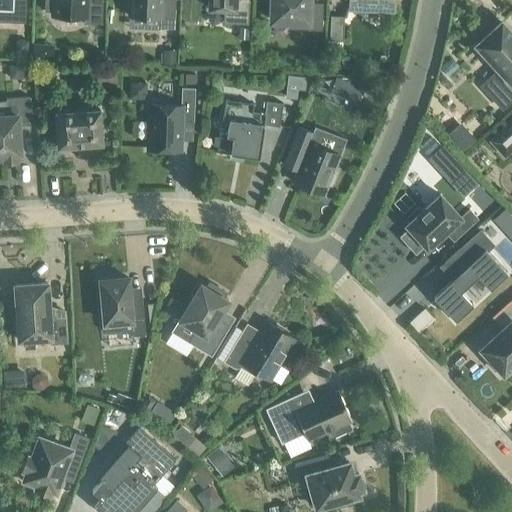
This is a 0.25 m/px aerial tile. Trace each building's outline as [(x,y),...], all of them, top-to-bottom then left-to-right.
[(0,0),(0,20),(23,21),(23,0),(0,0)] [(44,0),(44,11),(52,11),(52,16),(84,17),(84,23),(101,24),(102,0),(44,0)] [(128,0),(128,16),(160,17),(159,28),(174,29),(174,0),(128,0)] [(223,23),(248,24),(249,0),(241,0),(208,0),(208,8),(224,9),(223,23)] [(271,0),(271,21),(289,21),(289,27),(320,29),(321,4),(308,4),(308,0),(271,0)] [(348,0),(348,6),(392,8),(392,0),(348,0)] [(330,16),(329,41),(343,41),(344,16),(330,16)] [(491,97),(501,108),(511,98),(511,34),(501,22),(491,31),(485,25),(473,36),(479,43),(476,45),(498,69),(489,77),(500,89),(491,97)] [(239,28),(239,39),(247,40),(248,28),(239,28)] [(16,40),(16,52),(27,53),(28,40),(16,40)] [(90,55),(89,61),(101,61),(102,51),(94,50),(90,55)] [(163,50),(163,64),(175,64),(175,50),(163,50)] [(346,52),(339,63),(351,71),(358,60),(346,52)] [(23,65),(9,65),(9,79),(23,78),(23,65)] [(116,69),(98,70),(99,86),(117,85),(116,69)] [(185,74),(185,83),(196,83),(196,74),(185,74)] [(287,75),(285,97),(296,99),(297,88),(305,89),(306,77),(287,75)] [(337,77),(330,93),(357,104),(366,83),(351,77),(349,82),(337,77)] [(130,83),(130,98),(146,99),(146,83),(130,83)] [(181,88),(180,106),(149,104),(147,149),(180,151),(181,121),(194,121),(195,88),(181,88)] [(18,126),(32,125),(29,97),(6,99),(7,116),(0,116),(0,157),(4,157),(4,161),(16,161),(15,156),(20,156),(18,126)] [(264,124),(279,127),(282,103),(266,101),(264,114),(252,112),(253,104),(252,104),(226,100),(225,100),(222,121),(223,121),(223,120),(228,121),(226,133),(218,132),(218,133),(219,133),(216,151),(216,152),(259,158),(259,157),(264,124)] [(99,111),(99,109),(97,109),(57,113),(57,112),(54,112),(55,114),(57,145),(57,147),(59,147),(59,146),(100,143),(100,144),(102,144),(102,142),(101,142),(99,111)] [(511,120),(490,141),(504,156),(511,149),(511,120)] [(466,130),(452,143),(461,152),(475,139),(466,130)] [(336,172),(332,170),(339,155),(309,143),(293,183),(323,194),(327,184),(331,185),(336,172)] [(451,226),(459,235),(477,219),(469,210),(460,217),(439,194),(421,210),(418,207),(406,218),(409,221),(405,225),(427,248),(451,226)] [(479,231),(443,264),(455,276),(432,296),(455,320),(472,304),(459,290),(477,274),(489,288),(507,272),(485,249),(491,244),(479,231)] [(104,332),(131,330),(132,336),(145,335),(142,304),(130,305),(128,278),(100,280),(104,332)] [(49,338),(50,344),(67,342),(65,312),(49,313),(47,283),(14,285),(15,298),(10,298),(11,316),(16,315),(18,340),(49,338)] [(200,284),(179,320),(195,330),(188,342),(211,355),(224,332),(213,325),(228,301),(222,297),(224,293),(209,284),(207,288),(200,284)] [(511,303),(494,319),(503,329),(481,349),(487,355),(483,358),(494,370),(498,367),(503,373),(511,364),(511,303)] [(424,307),(409,321),(417,330),(433,316),(424,307)] [(243,328),(223,362),(233,368),(240,366),(253,374),(259,373),(269,379),(269,378),(268,377),(277,362),(283,366),(298,342),(266,322),(259,334),(254,335),(243,328)] [(24,374),(3,375),(4,387),(25,386),(24,374)] [(265,409),(281,443),(304,433),(307,440),(325,432),(329,439),(351,429),(347,422),(351,420),(338,391),(294,411),(288,398),(265,409)] [(117,392),(114,402),(130,408),(134,398),(117,392)] [(108,394),(106,400),(113,403),(115,396),(108,394)] [(148,395),(140,408),(147,413),(155,400),(148,395)] [(157,401),(149,414),(163,422),(171,409),(157,401)] [(86,404),(80,420),(93,425),(99,409),(86,404)] [(101,425),(93,445),(109,451),(117,431),(101,425)] [(124,442),(139,455),(111,486),(102,478),(91,490),(100,498),(94,506),(100,511),(117,511),(123,505),(131,511),(134,511),(157,487),(154,484),(175,460),(138,427),(124,442)] [(74,434),(69,449),(39,438),(33,456),(27,453),(20,470),(26,472),(24,479),(35,483),(33,489),(50,495),(52,489),(55,490),(67,457),(79,461),(88,439),(74,434)] [(219,444),(205,456),(213,466),(227,454),(219,444)] [(295,464),(299,478),(307,476),(310,487),(305,489),(310,505),(315,504),(316,507),(335,502),(336,506),(353,502),(351,497),(358,495),(357,491),(362,489),(358,474),(352,475),(349,463),(329,468),(326,455),(295,464)] [(201,468),(192,477),(200,486),(209,477),(201,468)] [(166,511),(183,511),(186,509),(176,501),(166,511)]
